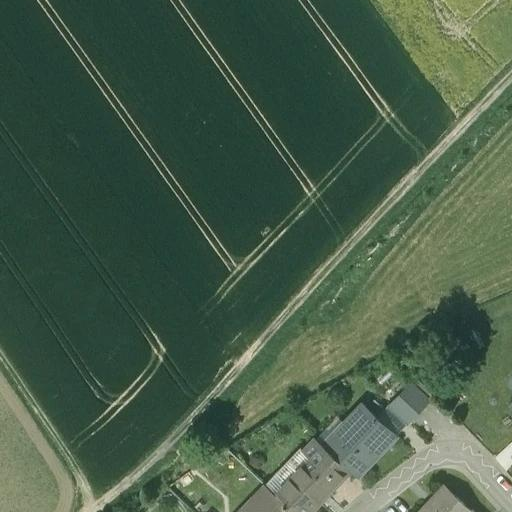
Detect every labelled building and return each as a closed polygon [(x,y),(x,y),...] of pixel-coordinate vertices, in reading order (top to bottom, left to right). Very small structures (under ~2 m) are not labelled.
[(429,401),(410,383),(389,404),(409,422),(429,401)] [(367,407),(378,417),(385,409),(375,399),(367,407)] [(350,468),(358,475),(397,434),(378,417),(367,407),(363,403),(344,422),(349,426),(328,448),(350,468)] [(295,511),(308,511),(350,468),(328,448),(317,437),(304,450),(301,447),(266,484),(295,511)] [(295,511),(266,484),(238,511),(295,511)] [(420,511),(473,511),(472,510),(471,511),(444,485),(431,499),(431,500),(420,511)]
